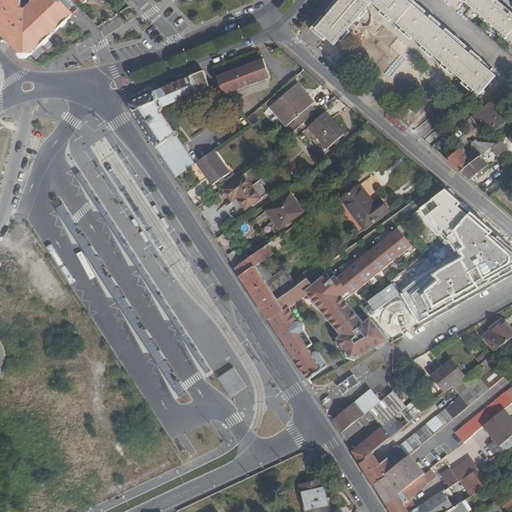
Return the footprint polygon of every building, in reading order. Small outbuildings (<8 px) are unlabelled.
[(0,0),(0,33),(1,34),(25,59),(29,58),(44,45),(47,46),(51,41),(51,37),(62,27),(66,27),(70,23),(70,20),(76,14),(63,0),(36,0),(34,2),(40,8),(33,15),(27,9),(27,8),(22,8),(24,2),(21,0),(0,0)] [(73,0),(63,0),(76,14),(82,9),(82,8),(76,3),(73,0)] [(498,72),(494,68),(491,72),(465,49),(468,47),(446,28),(444,31),(424,14),(427,12),(412,0),(335,0),(310,29),(322,41),(325,38),(333,44),(337,39),(347,27),(355,18),(364,7),(370,0),(372,0),(381,8),(392,17),(403,26),(412,35),(423,44),(434,53),(444,61),(455,71),(465,80),(475,89),(481,93),(498,72)] [(511,11),(510,13),(494,0),(467,0),(466,2),(470,6),(472,4),(482,13),(480,16),(490,25),(493,22),(503,31),(501,34),(511,43),(511,42),(511,11)] [(494,0),(510,13),(511,11),(511,10),(499,0),(494,0)] [(40,8),(34,2),(27,9),(33,15),(40,8)] [(364,7),(355,18),(358,20),(367,10),(364,7)] [(392,17),(381,8),(379,12),(389,21),(392,17)] [(444,31),(446,28),(427,12),(424,14),(444,31)] [(412,35),(403,26),(400,30),(410,38),(412,35)] [(347,27),(337,39),(340,41),(350,30),(347,27)] [(434,53),(423,44),(421,47),(431,57),(434,53)] [(491,72),(494,68),(468,47),(465,49),(491,72)] [(226,73),(216,77),(221,88),(241,80),(267,71),(262,59),(226,73)] [(455,71),(444,61),(441,65),(451,74),(455,71)] [(396,92),(417,75),(408,65),(387,82),(396,92)] [(204,70),(190,75),(195,91),(210,86),(204,70)] [(241,80),(221,88),(226,94),(270,78),(267,71),(241,80)] [(128,103),(156,147),(175,132),(159,107),(195,91),(190,75),(128,103)] [(472,92),(475,89),(465,80),(462,83),(472,92)] [(298,127),(317,111),(310,104),(312,103),(309,98),(301,89),(303,87),(298,82),(276,100),(284,109),(278,113),(287,124),(292,120),(298,127)] [(409,109),(415,114),(436,91),(430,85),(409,109)] [(309,98),(312,103),(314,101),(303,87),(301,89),(309,98)] [(271,105),(278,113),(284,109),(276,100),(271,105)] [(492,100),(472,115),(484,130),(488,127),(491,124),(503,115),(492,100)] [(309,125),(328,148),(346,132),(327,111),(309,125)] [(508,121),(503,115),(491,124),(496,130),(508,121)] [(287,124),(293,131),(298,127),(292,120),(287,124)] [(156,147),(175,177),(187,169),(168,139),(176,133),(175,132),(156,147)] [(503,138),(497,143),(502,150),(511,141),(511,140),(507,135),(503,138)] [(461,148),(448,158),(462,170),(472,162),(467,155),(463,149),(461,148)] [(467,155),(472,162),(482,154),(476,148),(467,155)] [(202,159),(196,162),(212,184),(230,171),(215,149),(213,151),(208,154),(206,156),(202,159)] [(472,162),(462,170),(471,178),(478,173),(480,176),(484,173),(481,170),(489,164),(482,154),(472,162)] [(242,174),(222,189),(230,200),(235,196),(244,209),(259,197),(242,174)] [(357,208),(369,225),(390,210),(381,198),(375,202),(362,185),(343,198),(353,211),(357,208)] [(266,210),(280,228),(304,212),(290,193),(266,210)] [(359,232),(369,225),(357,208),(353,211),(343,198),(337,203),(359,232)] [(447,240),(463,225),(446,207),(430,222),(447,240)] [(353,293),(416,243),(401,225),(386,238),(385,237),(382,240),(382,241),(371,250),(370,249),(368,251),(369,251),(350,267),(349,266),(345,269),(346,270),(340,275),(350,290),(353,293)] [(454,250),(434,262),(442,274),(438,276),(446,288),(451,284),(459,296),(483,280),(473,265),(480,260),(465,236),(451,245),(454,250)] [(235,267),(250,291),(265,281),(255,266),(262,261),(275,252),(272,248),(281,242),(278,237),(252,255),(247,259),(243,261),(235,267)] [(227,254),(235,267),(243,261),(235,249),(227,254)] [(255,266),(265,281),(272,276),(262,261),(255,266)] [(284,309),(269,319),(295,358),(308,380),(326,365),(318,352),(317,351),(315,351),(314,351),(313,351),(312,352),(308,346),(312,343),(304,329),(304,326),(303,324),(301,322),(298,321),(289,306),(308,293),(319,307),(323,310),(328,316),(330,321),(341,336),(338,339),(350,357),(357,358),(390,340),(372,317),(364,323),(349,305),(351,304),(346,298),(343,295),(350,290),(340,275),(339,273),(335,277),(330,271),(316,283),(310,275),(296,286),(278,299),(282,306),(284,309)] [(250,291),(263,310),(278,299),(296,286),(291,279),(286,283),(287,285),(274,294),(265,281),(250,291)] [(353,293),(350,290),(343,295),(346,298),(353,293)] [(263,310),(269,319),(284,309),(282,306),(278,299),(263,310)] [(483,336),(496,351),(511,338),(511,330),(505,321),(493,331),(492,329),(483,336)] [(477,360),(480,364),(488,358),(485,354),(477,360)] [(365,468),(375,484),(377,482),(386,476),(385,473),(411,452),(444,425),(454,417),(479,397),(489,388),(479,377),(494,365),(489,357),(488,358),(480,364),(466,376),(453,386),(461,395),(410,436),(410,438),(390,455),(386,451),(367,467),(365,468)] [(437,399),(453,386),(466,376),(453,360),(433,376),(439,382),(429,389),(437,399)] [(248,386),(236,367),(223,375),(235,394),(248,386)] [(235,394),(223,375),(220,377),(234,399),(250,389),(248,386),(235,394)] [(371,389),(333,419),(341,431),(380,400),(371,389)] [(354,451),(361,462),(382,444),(427,408),(422,402),(411,411),(393,390),(380,400),(341,431),(346,438),(374,415),(383,426),(354,451)] [(455,432),(463,442),(484,425),(505,408),(506,408),(511,402),(511,399),(506,391),(455,432)] [(511,416),(505,408),(484,425),(500,445),(511,435),(511,416)] [(361,462),(365,468),(367,467),(386,451),(382,444),(361,462)] [(375,484),(387,503),(393,497),(424,473),(411,452),(385,473),(386,476),(377,482),(375,484)] [(502,461),(499,455),(479,468),(482,473),(502,461)] [(459,480),(479,468),(472,459),(453,471),(459,480)] [(410,511),(446,511),(462,502),(472,494),(468,487),(473,483),(479,490),(489,483),(482,473),(479,468),(459,480),(450,486),(410,511)] [(441,475),(450,486),(459,480),(453,471),(450,468),(441,475)] [(387,503),(392,511),(410,511),(404,502),(417,493),(426,484),(435,477),(430,469),(424,473),(393,497),(387,503)] [(468,487),(472,494),(479,490),(473,483),(468,487)] [(305,511),(329,511),(322,484),(300,489),(305,511)] [(504,511),(496,501),(492,504),(497,511),(504,511)] [(446,511),(467,511),(468,511),(462,502),(446,511)]
